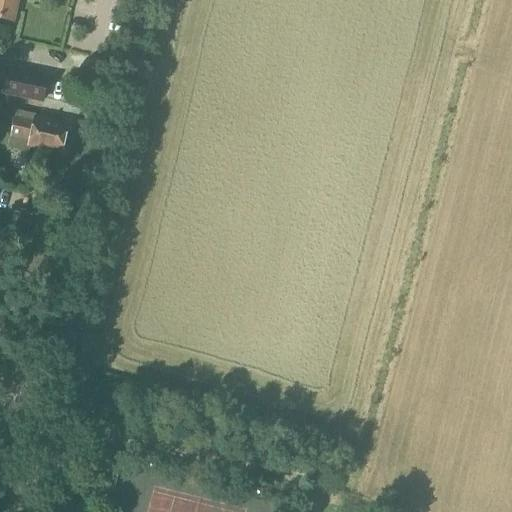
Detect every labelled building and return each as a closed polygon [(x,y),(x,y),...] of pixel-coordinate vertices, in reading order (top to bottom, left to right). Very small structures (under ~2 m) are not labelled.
[(0,0),(0,20),(15,24),(20,0),(0,0)] [(3,68),(1,76),(0,81),(0,94),(44,104),(49,78),(3,68)] [(18,113),(10,148),(30,153),(32,145),(63,152),(68,128),(52,124),(53,121),(18,113)] [(19,277),(29,279),(53,282),(56,262),(32,259),(22,257),(19,277)] [(121,467),(110,511),(271,511),(274,504),(121,467)]
